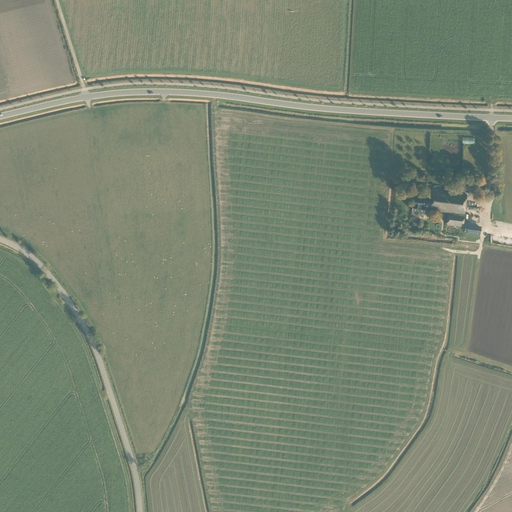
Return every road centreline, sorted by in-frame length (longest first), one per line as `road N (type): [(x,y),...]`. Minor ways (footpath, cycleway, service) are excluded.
road 1 (secondary): [(0,116),(154,91),(511,118)]
road 2 (tertiary): [(140,511),(93,342),(53,279),(0,239)]
